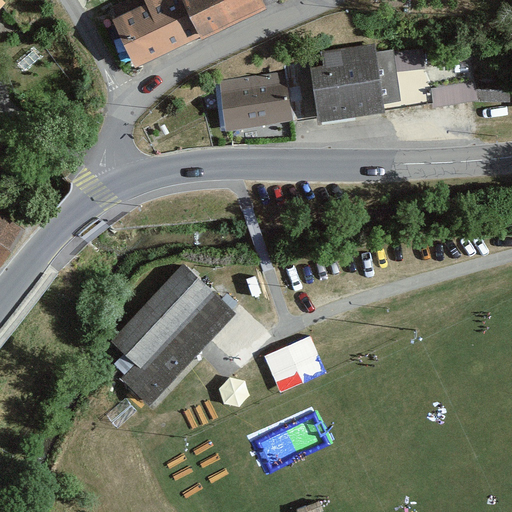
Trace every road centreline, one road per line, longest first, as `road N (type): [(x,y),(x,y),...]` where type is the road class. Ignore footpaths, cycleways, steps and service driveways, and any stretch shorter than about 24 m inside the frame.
road 1 (tertiary): [(121,186),(191,166),(511,158)]
road 2 (residential): [(129,101),(324,0)]
road 3 (tertiary): [(0,304),(64,225),(121,186)]
